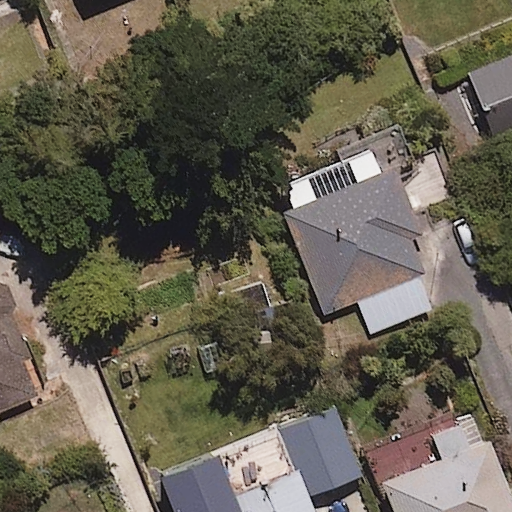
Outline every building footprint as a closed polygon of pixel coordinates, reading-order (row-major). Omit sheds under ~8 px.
[(511,42),(463,65),(488,120),(511,109),(511,42)] [(410,157),(393,118),(270,172),(328,305),(350,295),(367,331),(435,301),(404,231),(416,226),(390,166),(410,157)] [(24,344),(0,289),(0,404),(32,390),(13,348),(24,344)] [(357,464),(327,393),(270,418),(287,456),(170,507),(172,511),(312,511),(302,488),(357,464)] [(458,431),(446,402),(361,438),(392,511),(511,511),(511,503),(478,423),(458,431)]
